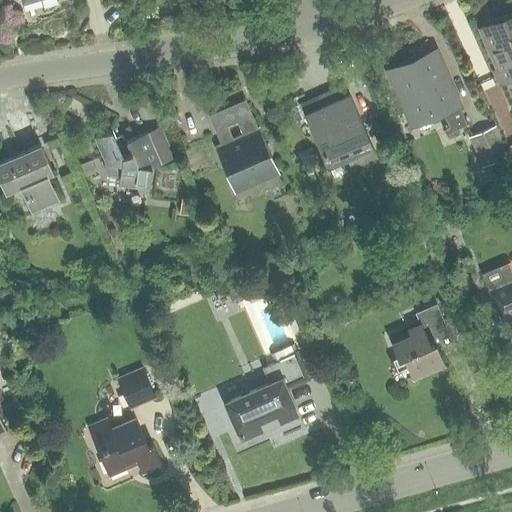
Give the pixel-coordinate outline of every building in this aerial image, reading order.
[(511,13),(478,28),(496,69),(492,70),(499,85),(511,78),(511,13)] [(446,133),(467,124),(459,106),(435,51),(388,71),(411,125),(443,111),(450,127),(444,130),(446,133)] [(351,169),(376,159),(349,95),(343,97),(339,87),(299,104),(326,167),(347,158),(351,169)] [(245,100),(208,115),(222,147),(218,149),(236,192),(277,175),(245,100)] [(508,158),(495,127),(469,137),(482,168),(508,158)] [(152,167),(162,164),(148,132),(126,141),(130,152),(122,155),(112,131),(94,138),(105,164),(103,166),(108,177),(119,181),(119,186),(149,190),(152,167)] [(31,213),(59,202),(48,175),(51,174),(39,145),(0,160),(0,179),(6,193),(21,187),(31,213)] [(500,162),(489,167),(493,177),(505,172),(500,162)] [(182,198),(179,214),(191,216),(193,200),(182,198)] [(511,277),(507,265),(478,277),(493,314),(511,306),(511,307),(511,277)] [(232,291),(230,296),(232,301),(236,302),(241,300),(243,296),(242,293),(241,291),(237,289),(232,291)] [(310,380),(298,351),(276,298),(251,309),(273,363),(266,366),(273,382),(224,402),(240,441),(297,417),(286,390),(310,380)] [(435,343),(451,336),(437,304),(415,314),(420,324),(408,329),(411,335),(392,343),(399,360),(405,357),(413,377),(444,364),(435,343)] [(155,399),(139,360),(114,371),(130,410),(155,399)] [(148,446),(137,417),(93,435),(109,475),(139,463),(143,473),(162,465),(153,444),(148,446)]
